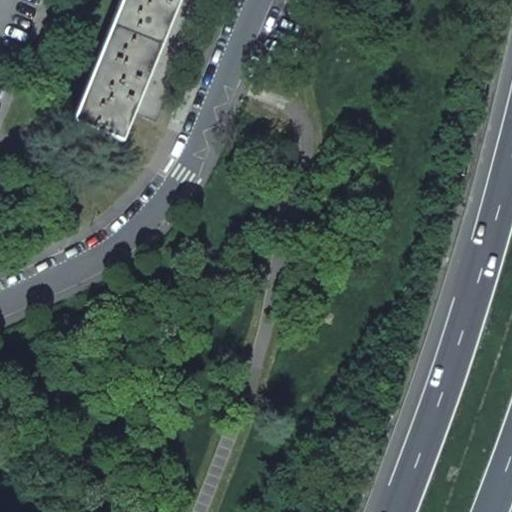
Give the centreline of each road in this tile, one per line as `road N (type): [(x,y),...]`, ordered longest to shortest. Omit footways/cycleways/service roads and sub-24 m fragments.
road 1 (residential): [(0,303),(88,263),(151,217),(189,166),(255,0)]
road 2 (trunk): [(511,119),(471,279),(391,511)]
